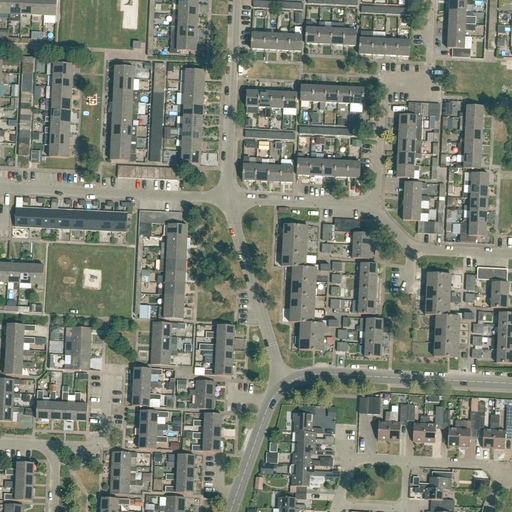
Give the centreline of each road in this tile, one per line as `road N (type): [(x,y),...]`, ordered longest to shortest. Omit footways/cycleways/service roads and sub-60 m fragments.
road 1 (residential): [(375,204),(383,83),(429,84),(432,0)]
road 2 (unclassified): [(511,384),(305,373),(282,383)]
road 3 (residential): [(227,198),(0,189)]
road 4 (unclassified): [(227,198),(236,0)]
road 5 (unclassified): [(282,383),(227,198)]
road 6 (residential): [(375,204),(227,198)]
road 7 (unclassified): [(282,383),(228,511)]
